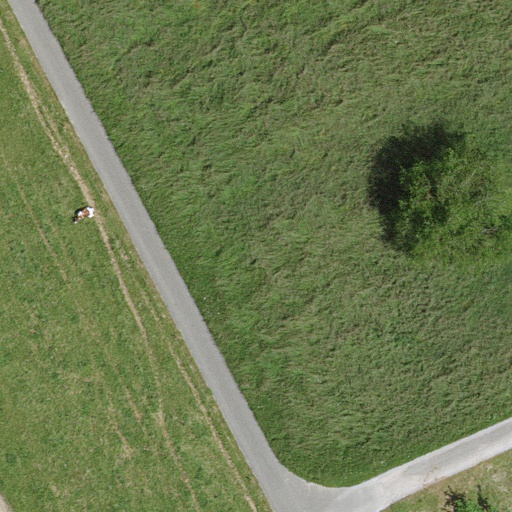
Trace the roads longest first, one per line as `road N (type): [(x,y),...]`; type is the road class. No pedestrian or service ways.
road 1 (track): [(27,0),(296,511)]
road 2 (track): [(332,511),(511,427)]
